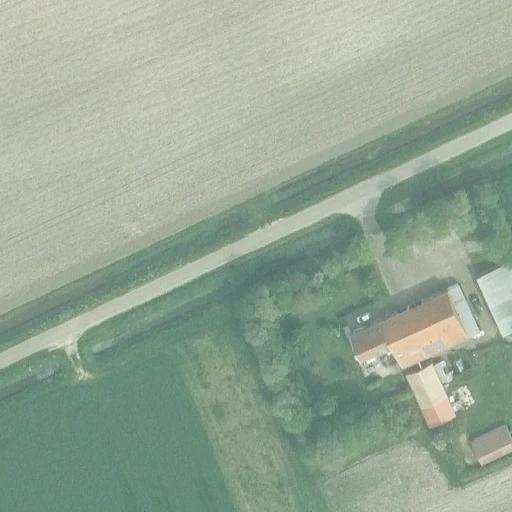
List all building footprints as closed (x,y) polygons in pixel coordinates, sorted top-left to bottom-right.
[(474,276),(502,334),(511,328),(511,266),(509,260),(474,276)] [(389,344),(400,367),(467,336),(453,307),(465,302),(457,284),(347,335),(357,358),(389,344)] [(402,375),(417,408),(443,396),(428,363),(402,375)] [(403,425),(414,449),(438,438),(427,414),(403,425)] [(470,442),(481,464),(511,447),(511,443),(503,426),(470,442)]
